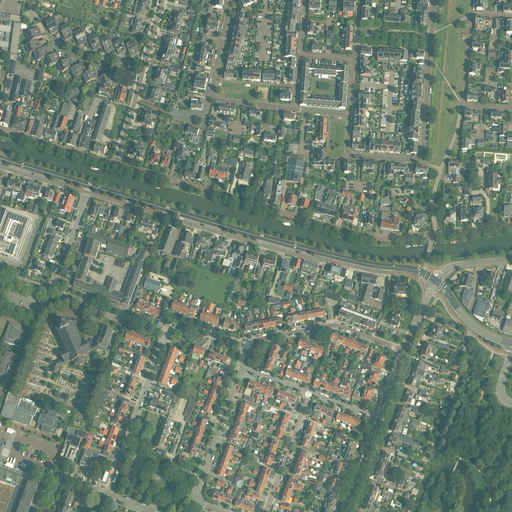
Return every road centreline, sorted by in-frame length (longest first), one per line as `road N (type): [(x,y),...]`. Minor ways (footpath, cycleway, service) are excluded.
road 1 (unclassified): [(114,164),(369,238),(511,227)]
road 2 (residential): [(349,115),(351,155),(420,159),(431,36)]
road 3 (residential): [(165,209),(163,215),(232,236),(326,255)]
road 4 (residential): [(164,331),(107,494)]
road 5 (residential): [(165,209),(326,255)]
road 6 (residential): [(403,350),(338,326),(247,345)]
road 7 (residential): [(349,115),(352,65),(300,51),(304,0)]
road 8 (residential): [(471,14),(460,105),(511,108)]
road 9 (residential): [(197,500),(241,368)]
road 10 (residential): [(212,100),(349,115)]
road 11 (residential): [(265,511),(309,392)]
